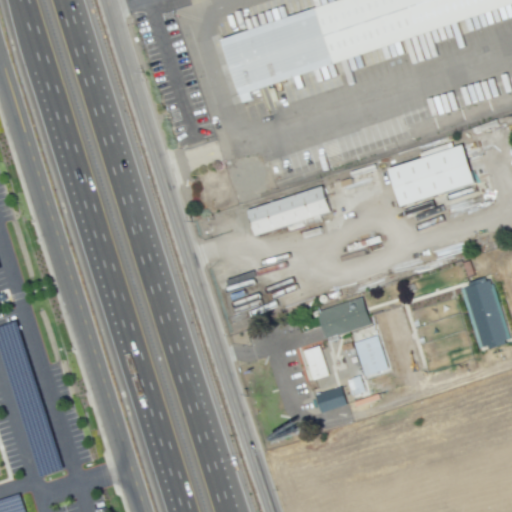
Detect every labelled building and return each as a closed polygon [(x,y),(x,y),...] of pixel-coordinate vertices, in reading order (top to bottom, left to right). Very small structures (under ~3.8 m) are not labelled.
[(226,39),(343,0),(511,0),(511,5),(245,96),(226,39)] [(511,4),(490,11),(493,23),(511,16),(511,4)] [(395,169),(469,145),(482,182),(407,207),(395,169)] [(253,211),(327,187),(336,212),(262,236),(253,211)] [(460,288),(478,351),(506,343),(488,280),(460,288)] [(370,324),(362,297),(316,312),(325,339),(370,324)] [(387,371),(378,335),(353,343),(363,378),(387,371)] [(327,376),(320,346),(303,350),(310,380),(327,376)] [(314,396),(320,413),(346,404),(340,387),(314,396)]
